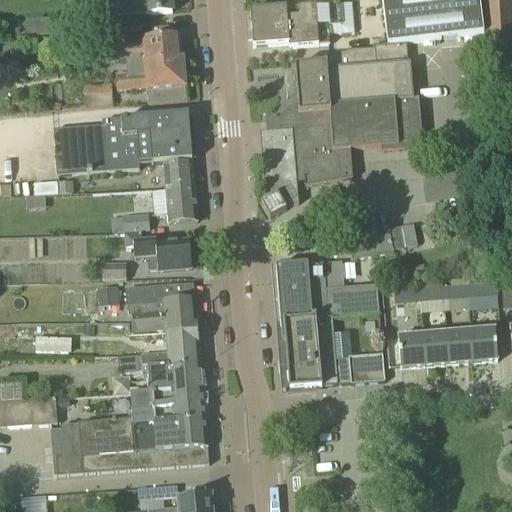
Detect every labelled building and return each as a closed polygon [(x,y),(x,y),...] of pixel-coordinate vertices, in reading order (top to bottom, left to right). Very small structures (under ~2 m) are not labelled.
[(172,15),(170,0),(119,0),(120,5),(145,2),(147,17),(152,16),(172,15)] [(381,0),(387,48),(484,36),(479,0),(381,0)] [(508,0),(485,0),(488,42),(511,40),(508,0)] [(339,18),(338,4),(315,6),(315,8),(250,13),(253,50),(288,47),(288,51),(319,48),(319,47),(329,47),(327,28),(340,28),(339,18)] [(112,32),(120,32),(118,17),(82,20),(82,18),(77,19),(31,22),(32,39),(63,36),(112,32)] [(127,76),(184,71),(183,62),(182,62),(180,38),(160,40),(143,42),(143,45),(113,48),(112,32),(63,36),(64,47),(101,45),(103,65),(126,62),(127,76)] [(407,65),(406,47),(386,49),(374,50),(375,52),(348,54),(325,61),(325,66),(295,69),(298,116),(292,117),(284,126),(285,134),(259,136),(265,203),(260,205),(270,222),(286,213),(284,208),(298,207),(296,181),(304,180),(304,189),(352,181),(349,152),(380,150),(381,155),(422,151),(418,100),(412,101),(409,64),(407,65)] [(127,76),(115,78),(117,94),(146,91),(148,107),(166,106),(186,104),(185,91),(184,71),(127,76)] [(85,107),(85,112),(112,110),(110,87),(83,89),(85,107)] [(138,167),(192,163),(188,117),(102,124),(102,129),(53,133),(57,179),(138,172),(138,167)] [(194,195),(192,165),(164,168),(166,197),(194,195)] [(166,197),(169,227),(197,225),(194,195),(166,197)] [(110,222),(111,238),(124,237),(124,234),(148,233),(148,220),(123,221),(110,222)] [(389,232),(348,239),(351,259),(352,262),(393,255),(392,254),(404,251),(417,248),(413,227),(398,230),(389,232)] [(158,274),(191,272),(189,244),(169,246),(163,247),(163,242),(142,244),(141,236),(125,238),(126,251),(133,251),(134,262),(156,260),(158,274)] [(280,326),(282,326),(318,322),(332,321),(378,318),(376,288),(343,291),(341,265),(307,268),(307,267),(275,270),(276,273),(275,273),(278,323),(280,323),(280,326)] [(102,283),(126,283),(126,267),(102,267),(102,283)] [(511,284),(502,286),(503,312),(511,311),(511,284)] [(466,287),(467,301),(497,299),(496,285),(466,287)] [(443,303),(467,301),(466,287),(442,289),(443,303)] [(120,288),(100,289),(100,306),(121,306),(120,288)] [(197,330),(196,323),(194,302),(193,302),(192,288),(126,293),(127,308),(128,318),(130,318),(132,335),(164,333),(197,330)] [(442,289),(418,292),(419,305),(443,303),(442,289)] [(418,292),(395,293),(396,307),(419,305),(418,292)] [(425,370),(422,339),(399,341),(396,307),(395,293),(382,295),(389,370),(400,370),(400,372),(425,370)] [(332,321),(318,322),(282,326),(288,395),(306,393),(305,391),(321,390),(321,389),(337,388),(335,362),(332,321)] [(168,368),(169,370),(199,368),(198,348),(197,330),(164,333),(166,356),(140,359),(141,370),(168,368)] [(472,366),(497,364),(494,333),(470,335),(472,366)] [(446,337),(448,368),(472,366),(470,335),(446,337)] [(446,337),(422,339),(425,370),(448,368),(446,337)] [(382,358),(348,360),(348,361),(350,387),(384,385),(383,365),(382,358)] [(148,395),(170,393),(171,399),(202,397),(200,368),(199,368),(169,370),(168,368),(141,370),(140,359),(117,361),(118,377),(147,374),(148,395)] [(132,428),(204,422),(202,397),(171,399),(170,393),(148,395),(130,397),(132,423),(132,428)] [(0,431),(56,427),(55,407),(55,402),(0,405),(0,431)] [(132,423),(78,427),(61,428),(61,433),(50,434),(54,479),(208,468),(204,422),(132,428),(132,423)] [(50,511),(50,497),(25,498),(25,511),(50,511)] [(211,511),(211,498),(177,501),(177,511),(211,511)]
